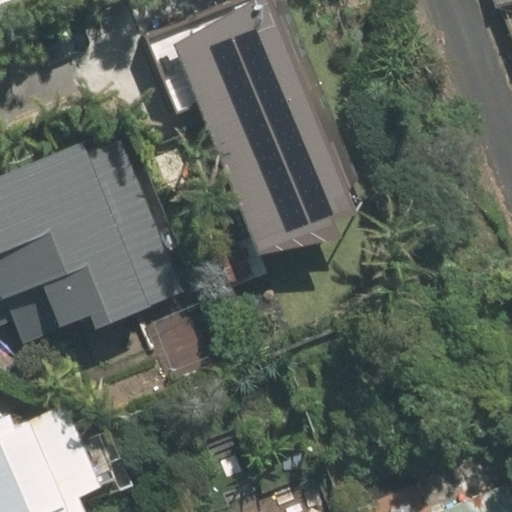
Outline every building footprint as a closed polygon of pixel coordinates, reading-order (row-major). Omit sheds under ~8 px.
[(245,0),(156,33),(234,242),(333,205),(255,0),(245,0)] [(175,289),(119,147),(85,161),(74,133),(0,162),(0,290),(26,281),(44,325),(73,313),(78,328),(175,289)] [(217,352),(197,301),(144,321),(164,373),(217,352)] [(0,511),(74,511),(68,496),(97,484),(64,401),(5,424),(0,411),(0,511)] [(511,511),(511,505),(501,479),(420,511),(511,511)]
